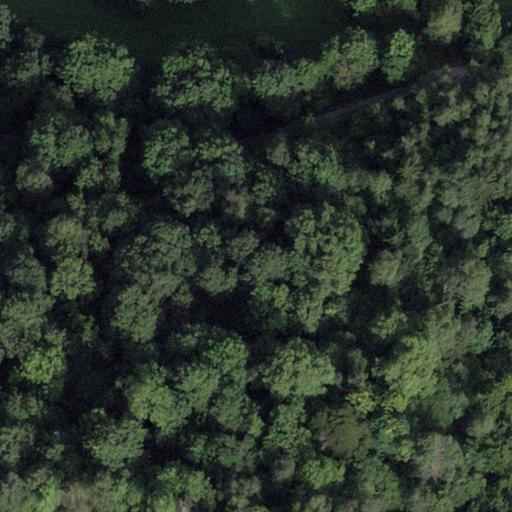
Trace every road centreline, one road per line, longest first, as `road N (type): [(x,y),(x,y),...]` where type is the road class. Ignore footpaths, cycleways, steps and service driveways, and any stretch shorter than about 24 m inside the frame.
road 1 (track): [(511,130),(495,92),(446,74),(289,132),(179,153),(0,144)]
road 2 (track): [(247,511),(118,450),(84,446),(0,382)]
